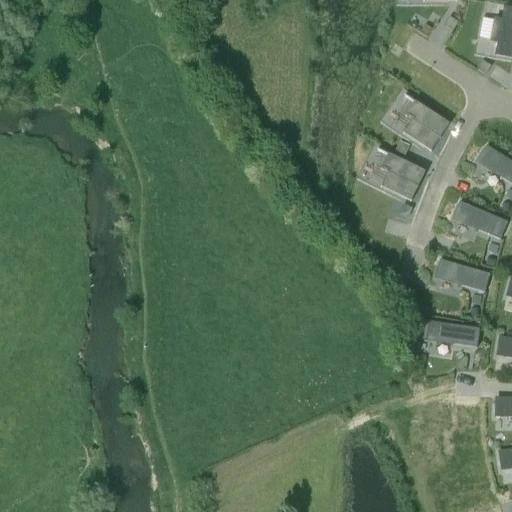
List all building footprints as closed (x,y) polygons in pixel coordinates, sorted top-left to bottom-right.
[(511,10),(504,9),(501,21),(494,20),(489,45),(497,45),(494,58),(511,61),(511,10)] [(483,62),(477,70),(485,76),(491,68),(483,62)] [(511,82),(511,65),(500,64),(498,81),(511,82)] [(456,118),(420,98),(414,109),(420,114),(418,117),(411,130),(440,146),(456,118)] [(511,163),(486,148),(476,165),(511,186),(511,163)] [(428,169),(389,156),(383,173),(391,176),(386,190),(418,201),(428,169)] [(501,241),(508,224),(460,204),(452,222),(478,233),(478,232),(501,241)] [(493,268),(495,261),(488,258),(485,266),(493,268)] [(490,276),(440,262),(435,281),(462,289),(462,287),(485,295),(490,276)] [(477,350),(480,330),(428,323),(426,343),(453,347),(453,346),(477,350)] [(511,360),(511,340),(500,338),(497,358),(511,360)] [(511,399),(496,399),(495,419),(511,419),(511,399)] [(511,471),(511,450),(499,453),(501,473),(511,471)]
